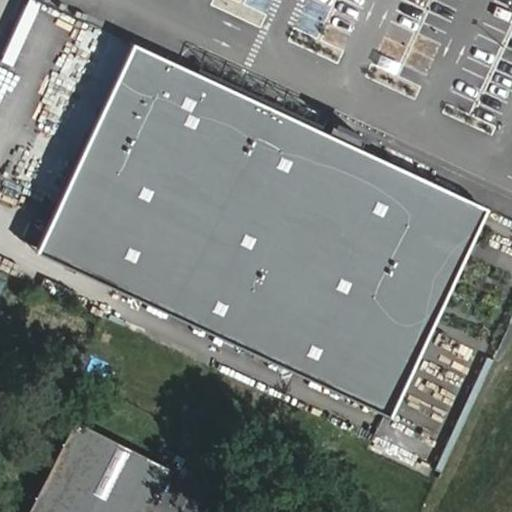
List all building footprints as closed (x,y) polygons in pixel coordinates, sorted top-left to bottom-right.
[(358,18),(334,7),(317,0),(307,0),(296,29),(345,49),(358,18)] [(392,20),(366,77),(392,89),(418,32),(392,20)] [(483,208),(133,44),(32,248),(383,413),(483,208)] [(17,184),(52,200),(92,115),(57,99),(17,184)] [(230,347),(224,357),(260,375),(265,364),(230,347)] [(147,511),(171,466),(73,417),(24,511),(147,511)]
